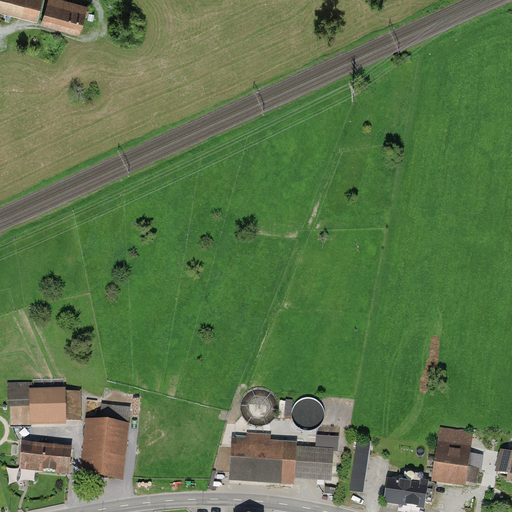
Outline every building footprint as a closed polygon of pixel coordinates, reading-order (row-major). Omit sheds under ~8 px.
[(42,0),(0,0),(0,12),(37,22),(42,0)] [(87,9),(54,0),(49,0),(43,24),(80,35),(87,9)] [(59,392),(35,391),(33,425),(69,426),(69,420),(82,421),(83,393),(79,393),(80,378),(60,377),(59,392)] [(134,409),(108,407),(106,422),(92,421),(86,476),(127,480),(134,409)] [(475,434),(444,431),(439,482),(470,485),(475,434)] [(303,444),(238,440),(236,481),(301,485),(301,478),(338,480),(339,452),(302,450),(303,444)] [(371,443),(358,441),(351,492),(363,494),(371,443)] [(78,451),(29,446),(27,464),(48,466),(48,472),(63,474),(64,469),(76,470),(78,451)] [(511,454),(505,453),(501,475),(511,477),(511,454)] [(433,486),(393,479),(389,503),(429,510),(433,486)]
